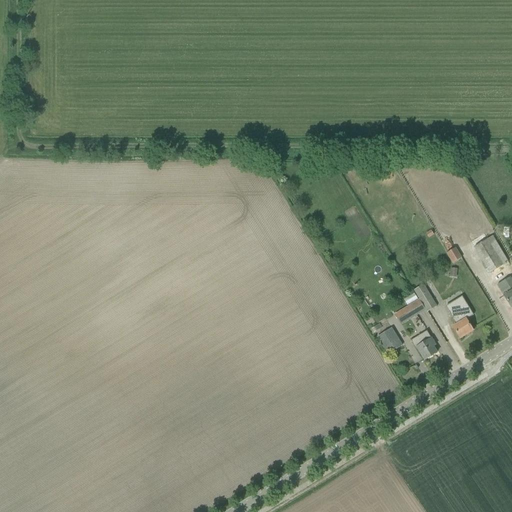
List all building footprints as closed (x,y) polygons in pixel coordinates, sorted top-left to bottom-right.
[(455,168),(411,169),(411,181),(455,180),(455,168)] [(449,235),(441,237),(444,249),(452,247),(449,235)] [(493,236),(488,240),(475,248),(493,279),(511,268),(493,236)] [(453,265),(462,259),(456,248),(446,254),(453,265)] [(497,286),(511,308),(511,307),(511,280),(510,278),(497,286)] [(437,307),(436,306),(432,299),(424,285),(414,291),(427,313),(437,307)] [(427,313),(414,291),(413,291),(419,300),(395,315),(401,326),(426,310),(427,313)] [(414,294),(404,300),(407,306),(418,300),(414,294)] [(453,328),(460,339),(473,331),(466,319),(466,320),(459,309),(451,314),(458,325),(453,328)] [(403,346),(392,329),(376,338),(387,356),(403,346)] [(436,346),(431,339),(427,332),(411,341),(416,349),(417,348),(425,361),(437,354),(433,347),(436,346)]
